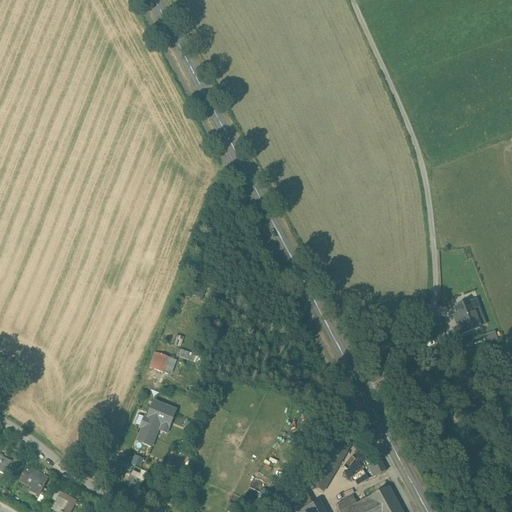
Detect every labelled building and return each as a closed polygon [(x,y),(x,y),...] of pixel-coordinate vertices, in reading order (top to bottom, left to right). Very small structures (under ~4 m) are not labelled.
[(486,327),(477,300),(450,310),(459,336),(486,327)] [(180,347),(184,336),(177,334),(173,345),(180,347)] [(176,356),(195,362),(198,354),(179,348),(176,356)] [(150,368),(162,372),(167,358),(155,353),(150,368)] [(175,411),(153,402),(149,414),(147,419),(155,422),(154,424),(157,425),(158,423),(162,425),(160,431),(166,433),(175,411)] [(149,414),(139,409),(132,425),(142,430),(147,419),(149,414)] [(142,430),(138,441),(146,444),(151,433),(154,424),(155,422),(147,419),(142,430)] [(146,444),(145,446),(150,448),(155,435),(151,433),(146,444)] [(333,444),(309,484),(323,493),(346,453),(333,444)] [(0,473),(4,475),(10,463),(3,459),(3,458),(0,455),(0,473)] [(141,467),(144,458),(135,455),(132,464),(141,467)] [(379,460),(368,466),(375,477),(385,472),(385,471),(385,470),(380,460),(379,460)] [(26,469),(21,480),(23,481),(24,481),(30,471),(26,469)] [(47,480),(30,471),(24,481),(23,484),(32,489),(34,485),(42,488),(47,480)] [(140,476),(133,472),(131,477),(126,475),(122,485),(138,492),(146,474),(142,472),(140,476)] [(401,511),(388,488),(342,511),(401,511)] [(74,495),(68,492),(66,497),(72,500),(74,495)] [(66,497),(61,494),(53,510),(55,511),(69,511),(75,502),(72,500),(66,497)] [(37,511),(43,503),(37,500),(32,510),(35,511),(37,511)] [(324,511),(319,502),(299,511),(324,511)]
